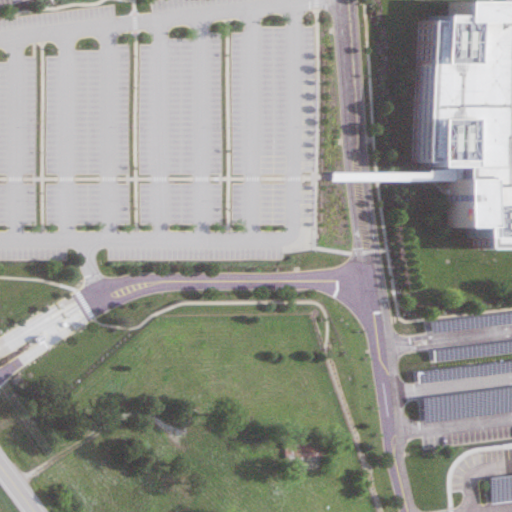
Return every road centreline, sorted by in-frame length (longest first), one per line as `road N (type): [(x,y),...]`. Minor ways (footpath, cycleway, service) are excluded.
road 1 (residential): [(293,3),(0,35),(14,238),(78,239)]
road 2 (residential): [(342,0),(392,456),(408,511)]
road 3 (residential): [(110,300),(78,239),(294,237)]
road 4 (residential): [(0,371),(110,300),(150,286),(228,279)]
road 5 (residential): [(228,279),(125,278),(0,338)]
road 6 (residential): [(228,279),(377,277)]
